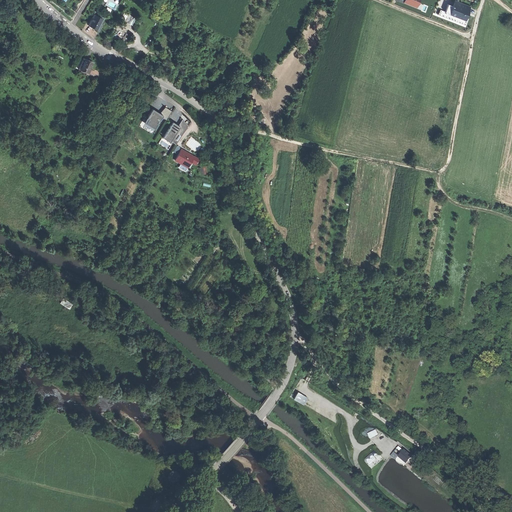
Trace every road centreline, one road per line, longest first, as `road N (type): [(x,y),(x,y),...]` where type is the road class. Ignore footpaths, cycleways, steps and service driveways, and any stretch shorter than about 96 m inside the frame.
road 1 (tertiary): [(181,511),(279,390),(299,325),(236,148),(200,105)]
road 2 (track): [(511,217),(451,202),(433,172),(328,151),(200,105)]
road 3 (track): [(279,390),(136,280),(0,220)]
road 4 (track): [(298,339),(343,390),(511,500)]
road 5 (tertiary): [(34,0),(70,35),(200,105)]
road 6 (track): [(433,172),(448,161),(482,0)]
